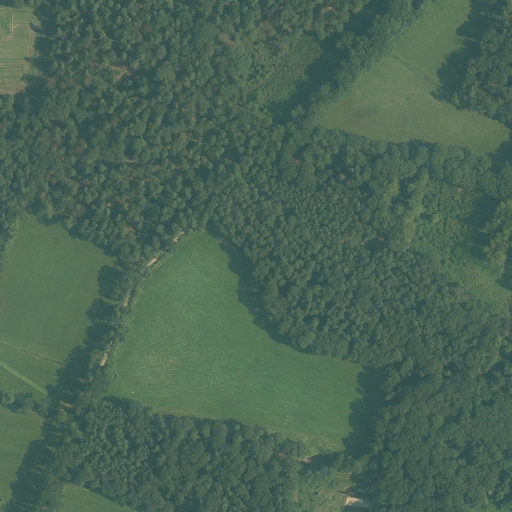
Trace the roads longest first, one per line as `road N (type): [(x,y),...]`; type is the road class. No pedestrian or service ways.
road 1 (track): [(413,0),(139,275),(44,511)]
road 2 (track): [(290,129),(511,173)]
